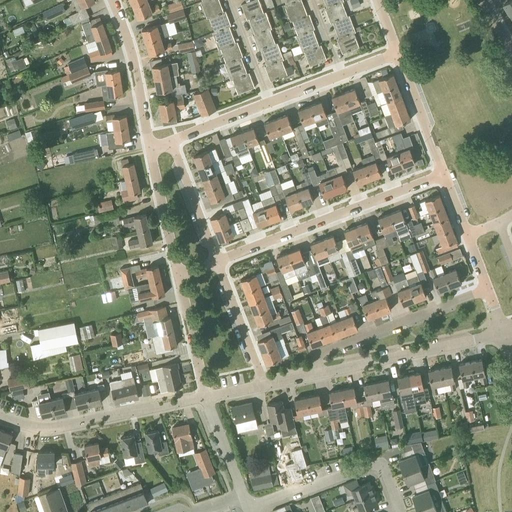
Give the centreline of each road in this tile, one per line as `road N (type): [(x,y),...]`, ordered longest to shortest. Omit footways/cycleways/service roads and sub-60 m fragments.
road 1 (residential): [(216,263),(445,175)]
road 2 (residential): [(0,416),(77,425),(206,399)]
road 3 (residential): [(488,287),(313,353),(318,374)]
road 4 (residential): [(318,374),(505,332)]
road 5 (residential): [(398,511),(378,462),(249,511)]
road 6 (residential): [(149,152),(144,84),(112,0)]
road 7 (residential): [(264,387),(216,263)]
road 8 (residential): [(445,175),(399,55)]
road 9 (residential): [(177,276),(149,152)]
road 10 (residential): [(216,263),(172,144)]
road 11 (residential): [(206,399),(177,276)]
